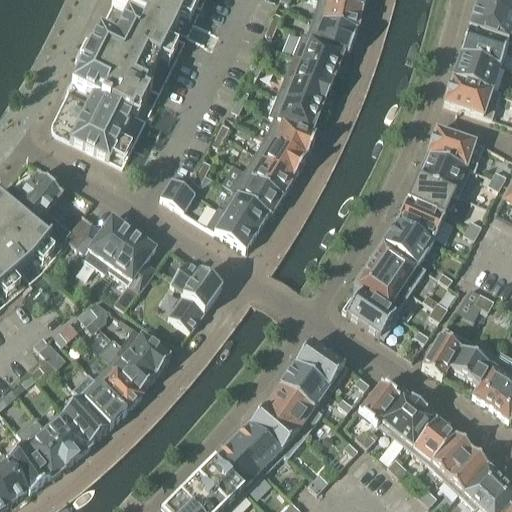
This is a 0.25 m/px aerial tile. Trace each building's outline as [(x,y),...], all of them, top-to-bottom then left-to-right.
[(114,0),(110,10),(89,53),(84,50),(74,71),(78,74),(50,132),(51,137),(54,141),(121,172),(120,175),(124,176),(205,0),(114,0)] [(286,10),(290,0),(279,0),(277,6),(286,10)] [(363,0),(316,0),(316,4),(361,14),(363,0)] [(511,0),(477,0),(474,12),(511,20),(511,0)] [(361,14),(316,4),(312,25),(356,38),(361,14)] [(511,20),(474,12),(467,35),(511,49),(511,45),(511,20)] [(266,29),(275,33),(280,22),(271,18),(266,29)] [(355,39),(312,25),(304,43),(344,61),(346,62),(355,39)] [(270,44),(275,33),(266,29),(261,40),(270,44)] [(467,35),(458,59),(498,73),(506,49),(511,50),(511,49),(467,35)] [(334,80),(344,61),(299,42),(291,62),(334,80)] [(260,73),(266,62),(257,58),(252,69),(260,73)] [(458,59),(450,84),(490,97),(498,73),(458,59)] [(334,80),(291,62),(283,82),(326,100),(334,80)] [(255,84),(260,73),(252,69),(246,79),(255,84)] [(326,100),(283,82),(275,102),(318,120),(326,100)] [(450,84),(441,110),(490,127),(499,100),(490,97),(450,84)] [(242,110),(247,100),(238,95),(233,106),(242,110)] [(318,120),(275,102),(266,123),(314,141),(318,120)] [(236,121),(242,110),(233,106),(228,117),(236,121)] [(314,141),(271,125),(263,144),(305,165),(314,141)] [(222,145),(228,134),(219,130),(214,140),(222,145)] [(434,136),(425,162),(473,178),(482,153),(434,136)] [(216,155),(222,145),(214,140),(208,151),(216,155)] [(305,165),(263,144),(253,161),(291,186),(305,165)] [(280,205),(291,186),(253,161),(241,179),(280,205)] [(425,162),(415,184),(457,202),(469,178),(473,179),(473,178),(425,162)] [(204,182),(209,171),(200,167),(195,177),(204,182)] [(198,192),(204,182),(195,177),(190,188),(198,192)] [(493,177),(489,184),(500,190),(504,183),(493,177)] [(280,205),(241,179),(229,199),(231,200),(266,222),(268,223),(280,205)] [(8,192),(0,201),(0,203),(36,233),(61,203),(36,182),(20,201),(8,192)] [(457,203),(457,202),(415,184),(404,208),(443,225),(453,201),(457,203)] [(489,184),(485,191),(496,197),(500,190),(489,184)] [(511,185),(501,205),(511,211),(511,185)] [(181,220),(193,201),(170,186),(158,206),(181,220)] [(266,222),(231,200),(220,217),(255,240),(266,222)] [(0,313),(40,280),(61,254),(36,233),(0,203),(0,313)] [(443,225),(404,208),(395,230),(431,250),(443,225)] [(255,240),(216,214),(204,234),(243,259),(255,240)] [(90,231),(79,223),(63,247),(74,255),(89,232),(90,231)] [(110,224),(99,239),(80,265),(103,282),(132,240),(110,224)] [(464,234),(475,240),(479,233),(468,227),(464,234)] [(431,250),(395,230),(381,249),(382,250),(416,272),(431,250)] [(99,239),(89,232),(74,255),(83,261),(99,239)] [(475,240),(464,234),(461,241),(472,247),(475,240)] [(154,256),(132,240),(106,278),(137,300),(153,277),(143,270),(154,256)] [(416,272),(382,250),(367,271),(409,300),(424,277),(416,272)] [(220,296),(184,270),(168,291),(183,302),(166,325),(188,340),(220,296)] [(409,300),(367,271),(352,294),(395,321),(409,300)] [(440,278),(435,285),(445,292),(450,286),(440,278)] [(398,323),(359,298),(352,308),(348,306),(341,317),(382,346),(398,323)] [(479,315),(485,304),(478,301),(472,311),(479,315)] [(485,304),(479,315),(486,319),(492,308),(485,304)] [(441,322),(446,316),(435,309),(431,315),(441,322)] [(88,314),(82,319),(90,328),(96,323),(88,314)] [(426,322),(437,329),(441,322),(431,315),(426,322)] [(84,334),(90,328),(82,319),(76,324),(84,334)] [(446,374),(463,346),(443,334),(420,374),(440,386),(447,374),(446,374)] [(169,363),(132,336),(119,354),(154,383),(169,363)] [(423,351),(427,344),(417,337),(412,344),(423,351)] [(60,354),(66,349),(58,339),(52,344),(60,354)] [(37,359),(46,351),(41,344),(31,352),(37,359)] [(478,393),(493,364),(463,346),(446,374),(447,374),(477,392),(478,393)] [(108,371),(137,400),(154,383),(119,354),(112,347),(97,361),(104,369),(107,372),(108,371)] [(293,371),(331,398),(346,376),(309,349),(293,371)] [(490,415),(511,383),(511,374),(493,364),(478,393),(477,392),(470,404),(490,415)] [(140,403),(137,400),(108,371),(107,372),(92,386),(124,419),(140,403)] [(293,371),(278,393),(320,422),(320,421),(313,415),(327,396),(330,398),(331,398),(293,371)] [(28,381),(33,387),(42,379),(37,373),(28,381)] [(24,395),(33,387),(28,381),(19,389),(24,395)] [(124,419),(92,386),(86,381),(70,396),(79,406),(107,435),(124,419)] [(358,384),(353,390),(362,398),(367,392),(358,384)] [(511,422),(511,386),(490,415),(489,415),(506,430),(511,422)] [(396,403),(379,390),(356,418),(375,433),(375,432),(374,431),(396,403)] [(320,422),(278,393),(263,414),(302,444),(320,422)] [(418,413),(400,399),(396,403),(374,431),(375,432),(392,445),(418,413)] [(351,413),(341,405),(336,412),(346,419),(351,413)] [(87,452),(107,435),(79,406),(61,420),(87,452)] [(435,426),(418,413),(392,445),(409,459),(435,426)] [(302,444),(263,414),(247,432),(287,465),(302,444)] [(87,452),(61,420),(60,418),(40,434),(70,469),(89,453),(87,452)] [(453,442),(435,426),(409,459),(425,472),(453,442)] [(287,465),(247,432),(230,449),(263,482),(282,463),(286,466),(287,465)] [(367,441),(362,435),(353,445),(359,450),(367,441)] [(63,475),(70,469),(43,438),(25,452),(24,453),(49,483),(51,485),(63,475)] [(373,446),(367,441),(359,450),(365,456),(373,446)] [(470,458),(453,442),(425,472),(442,488),(470,458)] [(28,501),(49,483),(24,453),(25,452),(21,447),(3,462),(30,496),(26,499),(28,501)] [(263,482),(230,449),(212,468),(244,501),(263,482)] [(342,455),(351,464),(356,458),(347,449),(342,455)] [(486,473),(470,458),(442,488),(458,503),(486,473)] [(0,501),(7,511),(26,499),(1,460),(0,460),(0,501)] [(399,471),(393,466),(385,475),(391,480),(399,471)] [(233,511),(244,501),(212,468),(193,486),(220,511),(233,511)] [(405,477),(399,471),(391,480),(396,486),(405,477)] [(478,511),(502,488),(486,473),(458,503),(467,511),(478,511)] [(317,481),(312,487),(321,495),(326,489),(317,481)] [(185,511),(220,511),(193,486),(177,503),(185,511)] [(321,495),(312,487),(306,492),(315,501),(321,495)] [(508,511),(511,508),(511,497),(502,488),(478,511),(508,511)] [(429,500),(423,494),(415,503),(421,509),(429,500)] [(428,511),(435,505),(429,500),(421,509),(424,511),(428,511)] [(185,511),(177,503),(168,511),(185,511)]
